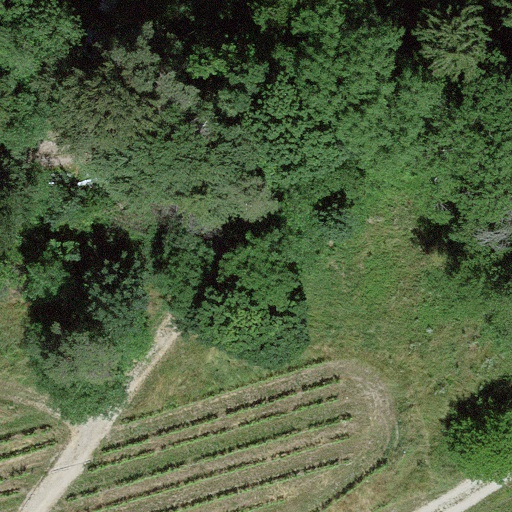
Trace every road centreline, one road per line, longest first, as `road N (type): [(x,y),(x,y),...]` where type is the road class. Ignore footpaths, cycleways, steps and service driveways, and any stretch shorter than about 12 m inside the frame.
road 1 (track): [(37,511),(220,262),(225,191),(205,153),(0,158)]
road 2 (track): [(511,435),(379,511)]
